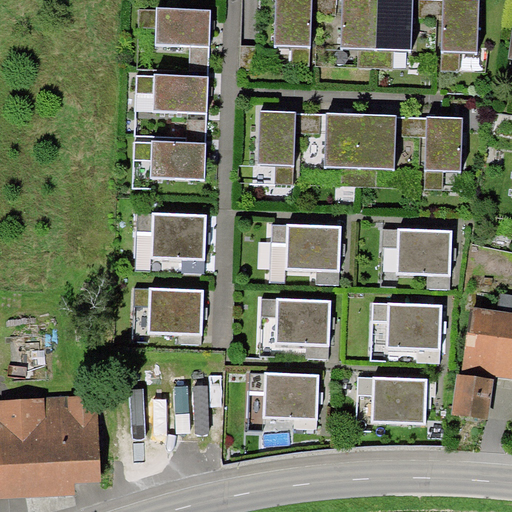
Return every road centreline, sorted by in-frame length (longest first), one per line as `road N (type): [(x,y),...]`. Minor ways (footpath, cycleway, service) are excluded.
road 1 (secondary): [(511,481),(378,476),(235,492),(174,511)]
road 2 (residential): [(221,338),(233,0)]
